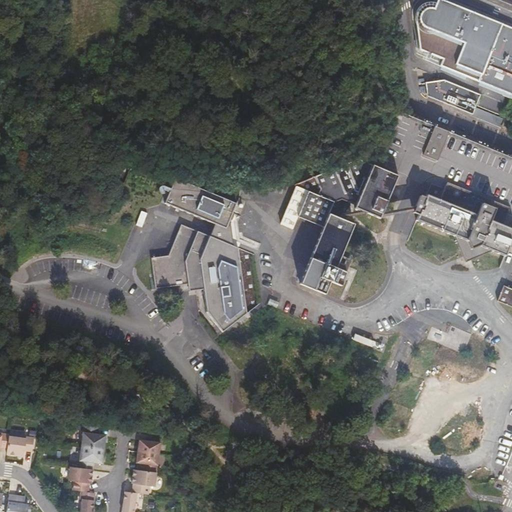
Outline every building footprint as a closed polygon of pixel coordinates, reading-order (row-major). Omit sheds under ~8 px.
[(420,57),(511,96),(511,31),(436,1),(426,3),(418,8),(416,17),(420,57)] [(475,107),(480,95),(423,71),(427,96),(500,126),(503,118),(475,107)] [(448,183),(511,208),(511,156),(445,130),(434,125),(399,112),(381,156),(417,171),(429,176),(448,183)] [(308,191),(333,202),(341,200),(355,206),(354,208),(380,219),(398,176),(375,166),(357,159),(295,186),(308,191)] [(247,314),(239,248),(234,246),(229,221),(236,203),(175,178),(165,203),(215,224),(210,236),(181,224),(169,255),(151,258),(156,289),(188,284),(189,292),(204,290),(207,312),(223,332),(247,314)] [(511,216),(445,190),(430,184),(425,197),(419,195),(413,213),(418,215),(416,221),(454,236),(465,263),(492,251),(505,256),(509,246),(511,246),(511,216)] [(329,213),(332,205),(307,195),(298,217),(323,227),(300,284),(325,295),(331,282),(341,286),(347,272),(336,268),(354,224),(344,220),(346,217),(340,214),(338,218),(329,213)] [(511,307),(511,289),(503,286),(497,301),(511,307)] [(499,419),(501,414),(494,412),(498,401),(468,388),(470,381),(468,374),(434,361),(427,363),(420,382),(432,386),(418,419),(423,421),(415,442),(450,457),(454,447),(474,455),(478,446),(486,450),(499,419)] [(98,435),(99,429),(85,428),(83,447),(105,450),(106,436),(98,435)] [(0,446),(8,448),(10,436),(10,434),(2,433),(2,435),(0,435),(0,446)] [(33,451),(35,438),(27,437),(27,439),(10,436),(8,448),(8,454),(25,457),(26,450),(33,451)] [(159,454),(161,443),(140,441),(139,452),(159,454)] [(103,464),(105,450),(83,447),(80,468),(94,470),(95,462),(103,464)] [(157,473),(159,454),(139,452),(137,463),(144,464),(143,471),(157,473)] [(94,470),(80,468),(71,467),(69,481),(75,482),(73,490),(82,491),(89,492),(90,484),(92,484),(94,470)] [(143,471),(134,470),(133,484),(134,484),(133,493),(137,493),(149,495),(150,486),(155,487),(157,473),(143,471)] [(93,511),(96,493),(89,492),(82,491),(81,499),(83,500),(81,511),(93,511)] [(133,493),(125,492),(122,511),(134,511),(137,493),(133,493)] [(7,511),(28,511),(29,505),(25,504),(26,497),(10,495),(7,511)]
